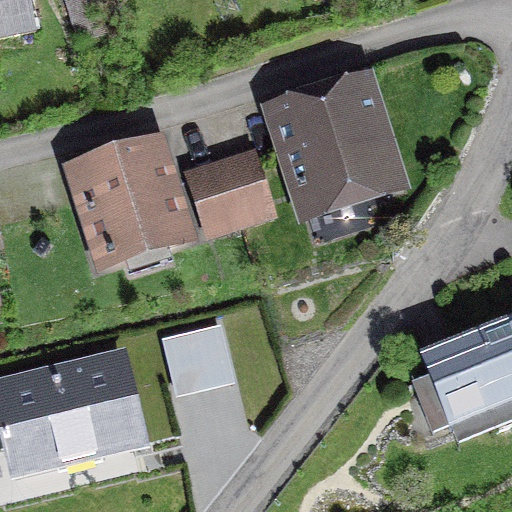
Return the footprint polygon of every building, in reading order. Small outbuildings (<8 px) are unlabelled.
[(0,0),(0,42),(32,36),(25,0),(0,0)] [(61,0),(75,46),(103,38),(91,0),(61,0)] [(362,90),(271,119),(300,209),(391,181),(362,90)] [(153,153),(71,178),(100,268),(182,242),(153,153)] [(265,220),(247,163),(218,172),(236,229),(265,220)] [(218,172),(189,181),(208,238),(236,229),(218,172)] [(511,411),(511,323),(416,362),(446,437),(511,411)] [(221,326),(161,340),(175,399),(235,385),(221,326)] [(140,351),(137,336),(97,345),(100,359),(140,351)] [(0,416),(14,478),(134,450),(115,369),(0,395),(0,416)]
